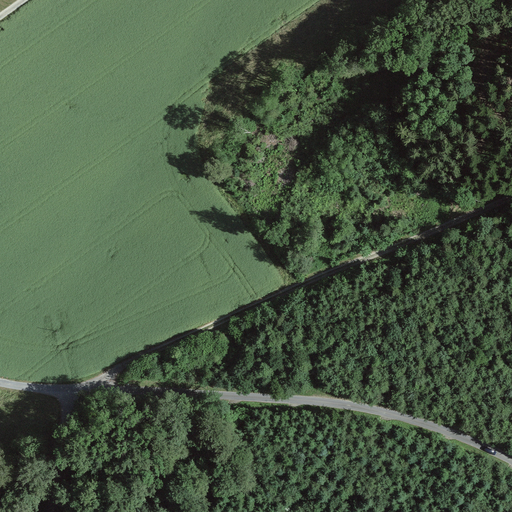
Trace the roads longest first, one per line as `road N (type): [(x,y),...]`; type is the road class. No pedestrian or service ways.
road 1 (track): [(52,511),(61,415),(79,387),(511,196)]
road 2 (unclassified): [(0,380),(337,403),(443,429),(511,462)]
